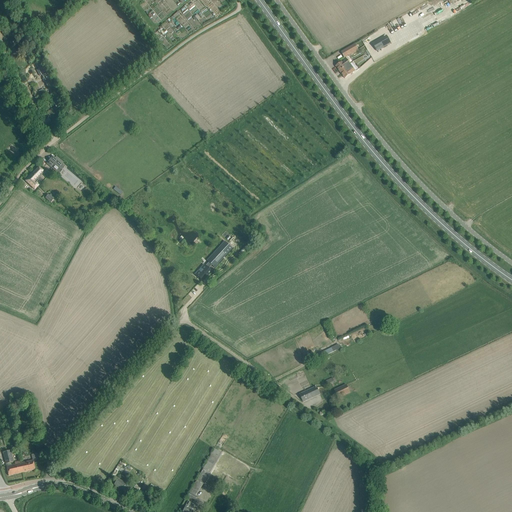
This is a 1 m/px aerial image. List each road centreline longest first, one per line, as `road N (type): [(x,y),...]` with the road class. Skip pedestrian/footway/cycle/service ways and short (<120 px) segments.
road 1 (unclassified): [(48,485),(65,445),(179,320),(321,415)]
road 2 (secondary): [(511,279),(413,196),(259,0)]
road 3 (unclassified): [(276,0),(409,172),(511,262)]
road 4 (unclassified): [(0,202),(53,141),(238,1)]
road 5 (unknown): [(334,81),(464,2)]
